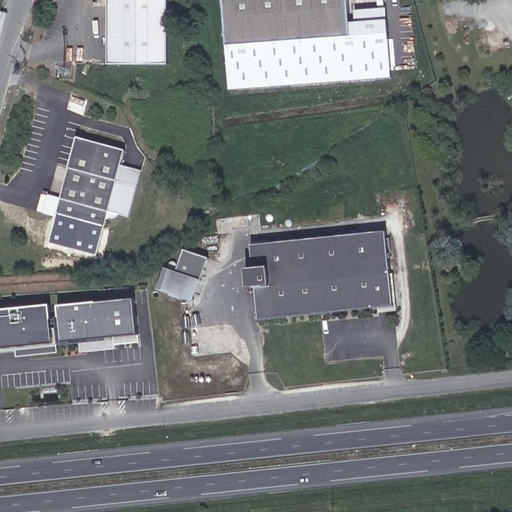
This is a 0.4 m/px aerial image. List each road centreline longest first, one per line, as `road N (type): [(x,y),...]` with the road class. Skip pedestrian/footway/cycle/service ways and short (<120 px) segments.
road 1 (unclassified): [(0,436),(511,380)]
road 2 (trunk): [(0,505),(511,452)]
road 3 (trunk): [(511,423),(0,475)]
